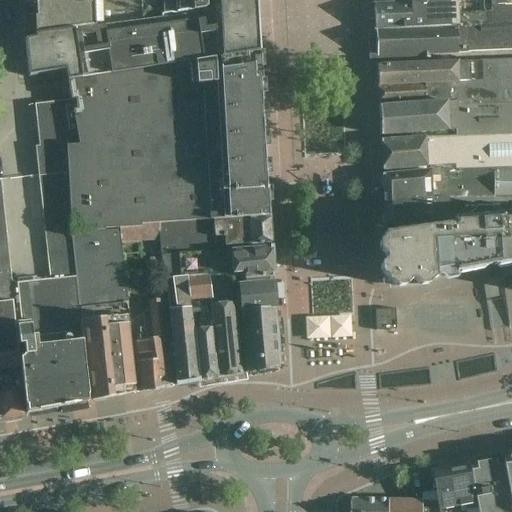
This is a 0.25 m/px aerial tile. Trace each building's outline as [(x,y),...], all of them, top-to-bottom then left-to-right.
[(23,0),(26,37),(66,31),(100,27),(185,16),(185,14),(208,11),(218,3),(250,0),(23,0)] [(66,31),(26,37),(25,37),(29,77),(65,73),(68,82),(260,53),(256,0),(250,0),(218,3),(208,11),(185,14),(185,16),(100,27),(66,31)] [(465,0),(374,0),(375,29),(458,27),(459,27),(457,2),(466,1),(465,0)] [(511,5),(490,7),(489,0),(465,0),(466,1),(457,2),(459,27),(458,27),(458,31),(511,28),(511,5)] [(377,55),(377,57),(377,58),(383,57),(383,56),(394,56),(394,57),(420,56),(424,52),(429,55),(511,51),(511,28),(458,31),(458,27),(375,29),(376,32),(377,32),(378,55),(377,55)] [(66,159),(68,173),(69,182),(70,186),(70,199),(71,212),(71,225),(71,233),(120,230),(160,228),(250,220),(250,221),(269,219),(266,161),(264,122),(260,53),(68,82),(71,100),(74,116),(76,129),(79,143),(65,146),(66,159)] [(511,80),(511,60),(384,65),(378,65),(379,85),(454,83),(511,80)] [(457,101),(457,102),(457,107),(511,105),(511,80),(454,83),(379,85),(380,106),(457,101)] [(35,105),(37,120),(74,116),(71,100),(35,105)] [(511,105),(457,107),(457,102),(380,107),(381,126),(382,136),(455,130),(455,135),(511,134),(511,105)] [(76,129),(74,116),(37,120),(38,134),(76,129)] [(79,143),(76,129),(38,134),(40,147),(65,145),(65,146),(79,143)] [(427,167),(437,166),(456,163),(455,168),(494,170),(511,168),(511,134),(455,135),(455,136),(431,137),(381,141),(383,172),(427,167)] [(66,159),(65,146),(65,145),(40,147),(36,147),(37,162),(66,159)] [(37,162),(39,176),(68,173),(66,159),(37,162)] [(383,176),(384,200),(430,195),(430,190),(460,190),(460,197),(494,197),(495,197),(494,170),(455,168),(456,163),(437,166),(437,171),(383,176)] [(418,225),(387,229),(387,233),(384,234),(387,282),(390,282),(395,286),(429,284),(433,280),(436,279),(436,276),(456,272),(456,273),(486,268),(486,267),(494,265),(494,266),(511,262),(511,168),(494,170),(495,197),(494,197),(494,198),(494,205),(495,205),(496,220),(453,222),(453,223),(432,226),(431,222),(418,225)] [(69,182),(68,173),(39,176),(40,189),(70,186),(69,182)] [(70,199),(70,186),(40,189),(42,202),(70,199)] [(430,195),(384,200),(385,230),(387,229),(418,225),(431,222),(432,226),(453,223),(453,222),(496,220),(495,205),(494,205),(494,198),(431,199),(430,195)] [(42,202),(43,215),(71,212),(70,199),(42,202)] [(71,225),(71,212),(43,215),(45,228),(71,225)] [(271,241),(269,219),(250,221),(250,220),(160,228),(161,240),(163,252),(215,248),(271,244),(271,241)] [(46,241),(72,238),(71,233),(71,225),(45,228),(46,241)] [(119,308),(119,305),(119,303),(120,302),(121,301),(122,301),(123,301),(124,301),(125,302),(126,303),(126,304),(127,307),(121,241),(120,230),(71,233),(72,238),(72,241),(73,251),(75,264),(76,277),(89,402),(124,396),(123,394),(122,393),(130,383),(127,361),(126,361),(125,352),(127,351),(123,316),(119,317),(118,308),(119,308)] [(0,238),(0,252),(9,252),(8,238),(0,238)] [(47,254),(73,251),(72,241),(72,238),(46,241),(47,254)] [(173,280),(186,279),(209,277),(223,275),(222,270),(234,274),(244,273),(245,280),(274,278),(272,248),(162,256),(165,281),(173,280)] [(49,267),(75,264),(73,251),(47,254),(49,267)] [(0,252),(0,267),(11,266),(9,252),(0,252)] [(150,293),(144,263),(124,267),(130,297),(150,293)] [(50,280),(76,277),(75,264),(49,267),(50,280)] [(11,266),(0,267),(0,281),(12,281),(11,266)] [(89,402),(76,277),(50,280),(17,284),(12,281),(13,301),(15,327),(26,415),(89,402)] [(198,383),(218,379),(212,320),(218,319),(216,305),(211,306),(211,299),(212,299),(209,277),(186,279),(189,304),(190,308),(189,308),(198,383)] [(176,305),(189,304),(186,279),(173,280),(176,305)] [(0,302),(13,301),(12,281),(0,281),(0,302)] [(240,296),(241,311),(276,308),(274,282),(232,286),(232,287),(228,287),(230,295),(235,296),(240,296)] [(168,349),(162,299),(148,301),(153,339),(147,340),(145,322),(139,323),(141,340),(132,341),(134,362),(133,362),(136,394),(174,387),(170,351),(168,349)] [(0,419),(26,415),(15,327),(13,301),(0,302),(0,419)] [(212,320),(218,379),(241,375),(233,302),(216,305),(218,319),(212,320)] [(177,387),(198,383),(189,308),(168,311),(177,387)] [(280,365),(276,308),(241,311),(246,374),(278,369),(280,365)] [(395,313),(379,314),(380,331),(396,330),(395,313)] [(24,423),(23,437),(40,438),(42,425),(24,423)] [(477,511),(511,511),(511,457),(470,465),(477,511)] [(438,511),(477,511),(470,465),(431,472),(435,492),(438,511)] [(421,511),(438,511),(435,492),(421,494),(421,501),(422,501),(421,511)] [(421,501),(351,500),(349,511),(421,511),(422,501),(421,501)]
